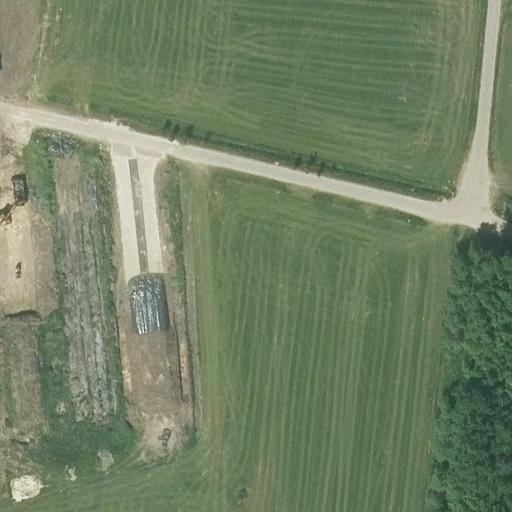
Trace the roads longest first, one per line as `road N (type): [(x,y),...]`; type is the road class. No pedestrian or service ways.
road 1 (track): [(482,218),(0,109)]
road 2 (unknown): [(482,218),(494,0)]
